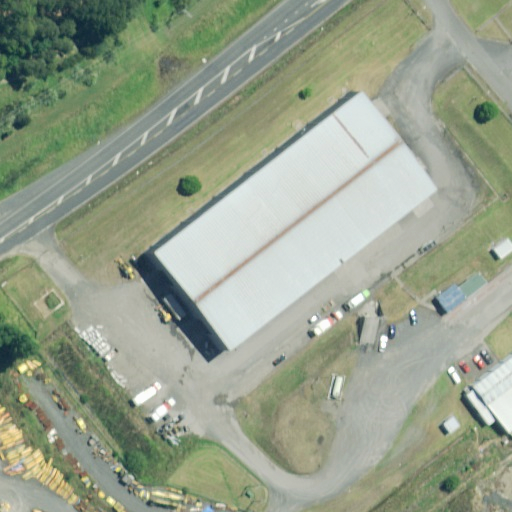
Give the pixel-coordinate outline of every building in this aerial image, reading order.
[(342,98),(128,266),(206,365),(420,196),(342,98)] [(511,248),(511,247),(505,238),(490,250),(497,260),(511,248)] [(485,284),(476,272),(453,288),(451,285),(433,299),(445,315),(485,284)] [(511,346),(459,388),(476,409),(511,380),(511,346)] [(460,425),(453,416),(442,425),(449,434),(460,425)]
